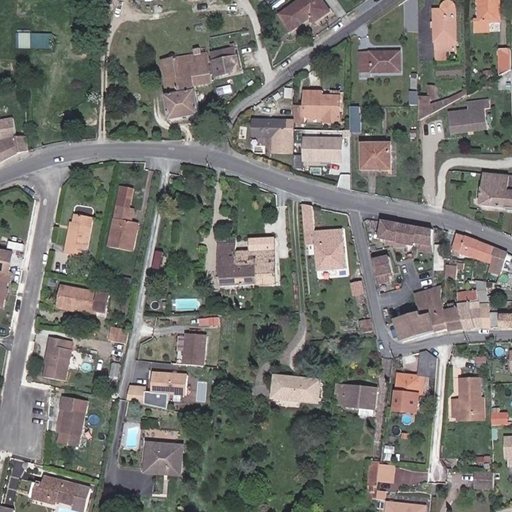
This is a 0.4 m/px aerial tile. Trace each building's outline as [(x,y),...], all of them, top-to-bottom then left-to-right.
[(307,16),(309,19),(305,0),(296,0),(277,13),(288,30),(307,16)] [(305,0),(309,19),(311,21),(327,10),(319,0),(305,0)] [(442,5),(441,9),(433,10),(435,50),(454,50),(453,5),(451,2),(447,0),(443,2),(442,5)] [(486,32),(485,0),(477,0),(478,20),(475,21),(475,32),(486,32)] [(497,0),(485,0),(486,32),(488,32),(488,21),(498,20),(497,0)] [(19,30),(18,46),(51,49),(53,33),(19,30)] [(86,37),(74,37),(74,48),(87,47),(86,37)] [(509,66),(508,45),(498,44),(499,72),(509,66)] [(233,49),(219,50),(208,53),(213,78),(237,75),(233,49)] [(207,53),(163,60),(168,96),(166,96),(170,121),(200,116),(195,86),(212,83),(207,53)] [(370,74),(369,54),(367,54),(367,55),(359,55),(359,73),(367,72),(367,74),(370,74)] [(399,54),(369,54),(370,74),(399,74),(399,54)] [(465,93),(465,83),(429,106),(429,96),(419,96),(419,122),(465,93)] [(304,104),(293,103),(293,119),(304,119),(304,115),(324,116),(324,120),(339,120),(339,93),(323,92),(323,88),(305,87),(304,104)] [(484,107),(488,106),(487,97),(475,100),(475,130),(488,127),(484,107)] [(475,130),(475,100),(466,102),(468,109),(448,113),(452,134),(475,130)] [(359,108),(349,108),(349,133),(359,133),(359,108)] [(253,119),(253,137),(271,137),(271,155),(292,155),(293,119),(253,119)] [(0,162),(3,161),(18,154),(27,152),(26,138),(17,139),(4,145),(1,140),(0,140),(0,162)] [(341,138),(303,138),(303,166),(342,165),(341,138)] [(372,171),(371,146),(362,147),(361,171),(372,171)] [(391,146),(371,146),(372,171),(391,171),(391,146)] [(480,206),(511,208),(511,176),(484,173),(480,206)] [(123,209),(127,190),(115,188),(112,207),(123,209)] [(315,233),(313,207),(303,205),(307,246),(316,245),(318,272),(347,270),(343,231),(315,233)] [(124,222),(126,210),(123,209),(112,207),(104,249),(128,253),(131,237),(127,236),(130,223),(124,222)] [(80,251),(86,219),(71,216),(69,226),(69,232),(65,231),(60,255),(73,258),(74,250),(80,251)] [(433,256),(433,233),(383,223),(379,240),(392,243),(392,246),(403,248),(403,245),(416,249),(417,245),(421,246),(419,253),(433,256)] [(452,253),(473,259),(480,243),(464,237),(458,235),(452,253)] [(220,288),(257,286),(256,269),(237,269),(237,254),(236,254),(237,246),(234,246),(234,240),(219,240),(219,247),(218,247),(220,288)] [(256,269),(257,286),(277,285),(275,240),(249,241),(250,254),(255,253),(256,269)] [(473,259),(487,263),(488,259),(492,248),(480,243),(473,259)] [(442,269),(442,244),(434,244),(435,269),(442,269)] [(487,263),(502,267),(506,253),(492,248),(488,259),(487,263)] [(159,250),(156,268),(164,269),(167,251),(159,250)] [(255,253),(250,254),(237,254),(237,269),(256,269),(255,253)] [(388,259),(371,263),(377,285),(388,282),(387,275),(391,273),(388,259)] [(457,281),(459,263),(449,262),(449,265),(445,264),(444,280),(457,281)] [(356,296),(368,293),(365,280),(353,283),(356,296)] [(476,290),(477,302),(485,301),(485,288),(485,284),(476,283),(476,290)] [(57,287),(54,304),(73,308),(73,311),(91,315),(92,312),(101,314),(104,296),(57,287)] [(445,311),(444,310),(442,300),(441,287),(433,290),(433,302),(417,307),(419,314),(421,318),(429,316),(445,311)] [(433,302),(433,290),(414,296),(417,307),(433,302)] [(478,304),(477,303),(477,302),(476,290),(458,291),(459,304),(478,304)] [(73,308),(54,304),(53,308),(73,313),(73,311),(73,308)] [(478,311),(478,304),(459,304),(460,306),(464,329),(482,329),(478,311)] [(449,332),(464,329),(460,306),(444,310),(445,311),(448,330),(449,332)] [(435,333),(448,330),(445,311),(429,316),(435,333)] [(482,329),(490,329),(488,316),(486,311),(478,311),(482,329)] [(403,343),(435,333),(429,316),(421,318),(419,314),(396,321),(403,343)] [(511,328),(511,315),(499,316),(500,329),(511,328)] [(104,342),(119,345),(122,332),(106,329),(104,342)] [(203,366),(209,335),(190,332),(184,363),(203,366)] [(45,349),(42,368),(40,378),(62,383),(68,352),(66,351),(67,344),(45,339),(43,349),(45,349)] [(112,371),(115,357),(107,355),(105,370),(112,371)] [(189,394),(192,374),(158,369),(154,389),(189,394)] [(396,410),(419,413),(421,397),(422,387),(425,387),(426,378),(400,375),(396,410)] [(481,413),(481,397),(482,377),(462,377),(461,398),(452,398),(452,416),(461,416),(461,413),(481,413)] [(191,395),(172,395),(172,400),(196,401),(196,379),(191,379),(191,395)] [(271,409),(297,411),(298,403),(316,405),(318,385),(274,380),(271,409)] [(346,408),(360,409),(376,411),(378,391),(341,387),(338,405),(346,406),(346,408)] [(461,420),(485,420),(486,398),(481,397),(481,413),(461,413),(461,416),(461,420)] [(60,436),(54,434),(51,444),(75,451),(88,408),(64,401),(61,411),(67,414),(60,436)] [(376,411),(360,409),(360,417),(375,418),(376,411)] [(61,411),(54,434),(60,436),(67,414),(61,411)] [(511,412),(494,411),(493,424),(511,425),(511,412)] [(149,476),(179,479),(181,454),(151,450),(149,476)] [(382,463),(370,462),(368,487),(379,489),(382,463)] [(475,490),(494,491),(493,474),(476,473),(475,490)] [(67,505),(73,486),(39,476),(36,484),(27,481),(22,497),(44,503),(45,499),(67,505)] [(367,500),(378,501),(379,489),(368,487),(367,500)]
